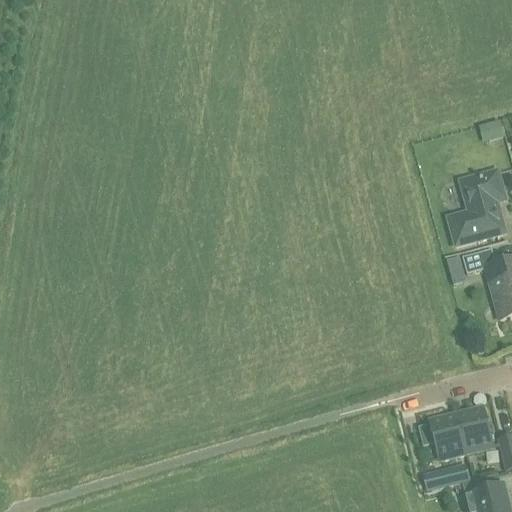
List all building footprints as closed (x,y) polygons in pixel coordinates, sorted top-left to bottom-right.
[(504,139),(500,124),(482,129),(486,143),(504,139)] [(497,203),(506,201),(499,174),(462,184),(470,215),(450,221),(457,249),(506,236),(497,203)] [(487,271),(501,322),(511,319),(511,263),(497,267),(493,252),(464,260),(468,277),(487,271)] [(483,411),(457,418),(467,458),(493,452),(483,411)] [(431,428),(419,431),(424,449),(435,447),(440,465),(467,458),(457,418),(430,424),(431,428)] [(511,440),(498,443),(506,474),(511,472),(511,440)] [(466,469),(424,480),(427,494),(469,484),(466,469)] [(478,483),(463,487),(466,500),(481,497),(478,483)] [(468,511),(510,511),(505,491),(466,500),(468,511)]
